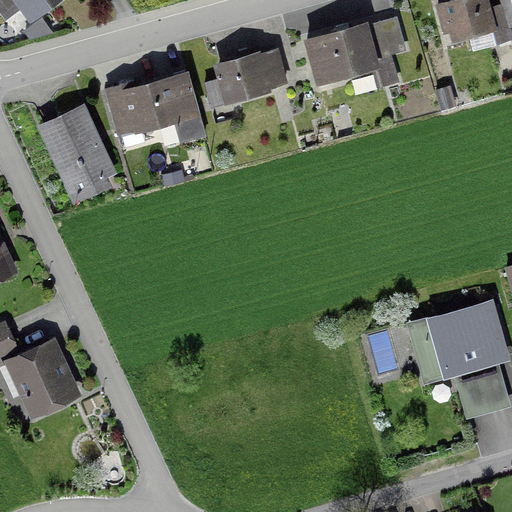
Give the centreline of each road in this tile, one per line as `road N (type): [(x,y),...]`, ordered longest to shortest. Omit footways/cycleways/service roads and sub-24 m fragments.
road 1 (residential): [(0,149),(181,511)]
road 2 (residential): [(0,86),(312,0)]
road 3 (residential): [(329,511),(511,460)]
